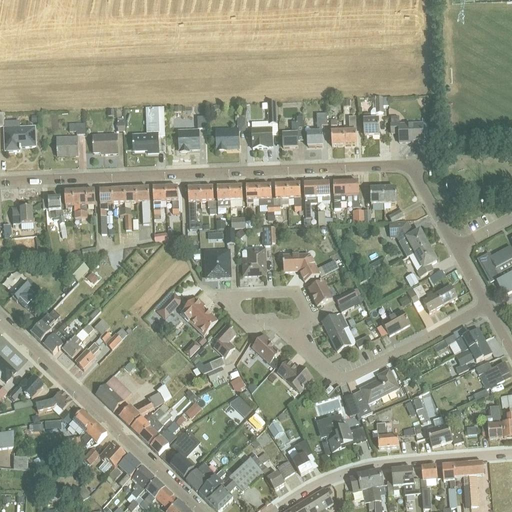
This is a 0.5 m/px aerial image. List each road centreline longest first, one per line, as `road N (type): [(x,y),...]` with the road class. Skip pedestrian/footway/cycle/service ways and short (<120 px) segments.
road 1 (residential): [(0,181),(409,164)]
road 2 (residential): [(199,511),(0,320)]
road 3 (residential): [(485,305),(345,380),(331,376),(298,332)]
road 4 (residential): [(338,474),(511,454)]
road 5 (residential): [(298,332),(242,318),(234,299),(293,295),(303,323)]
